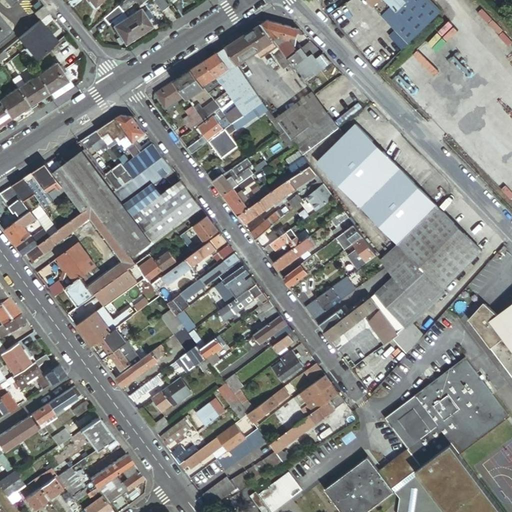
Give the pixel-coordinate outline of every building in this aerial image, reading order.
[(136,2),(134,0),(125,0),(119,5),(125,12),(136,2)] [(170,6),(164,0),(153,0),(163,12),(170,6)] [(394,8),(385,0),(367,0),(384,17),(394,8)] [(428,19),(408,0),(385,0),(394,8),(415,29),(412,32),(414,35),(429,20),(428,19)] [(408,0),(428,19),(439,8),(430,0),(408,0)] [(50,13),(44,6),(36,13),(42,20),(50,13)] [(104,19),(109,25),(124,13),(119,7),(104,19)] [(384,17),(397,29),(406,38),(412,32),(415,29),(394,8),(384,17)] [(429,20),(431,22),(442,11),(439,8),(428,19),(429,20)] [(127,17),(139,35),(152,27),(141,9),(127,17)] [(0,36),(10,28),(0,16),(0,36)] [(125,44),(139,35),(127,17),(114,26),(125,44)] [(416,37),(431,22),(429,20),(414,35),(416,37)] [(269,21),(263,25),(272,37),(278,33),(292,37),(297,38),(299,29),(269,21)] [(272,37),(263,25),(242,39),(254,55),(259,51),(275,41),(272,37)] [(399,45),(406,38),(397,29),(390,36),(399,45)] [(399,45),(404,49),(410,42),(408,40),(414,35),(412,32),(406,38),(399,45)] [(278,33),(272,37),(275,41),(278,46),(286,41),(291,41),(292,37),(278,33)] [(254,55),(242,39),(226,48),(227,49),(238,66),(254,55)] [(278,46),(275,41),(259,51),(263,56),(272,49),(277,56),(283,52),(278,46)] [(296,68),(306,61),(298,51),(291,41),(286,41),(278,46),(283,52),(292,64),(296,68)] [(320,50),(311,42),(298,51),(306,61),(313,55),(320,50)] [(205,62),(222,83),(241,70),(238,66),(227,49),(205,62)] [(292,64),(283,52),(277,56),(286,68),(287,67),(292,64)] [(313,55),(306,61),(296,68),(297,71),(307,84),(333,65),(324,54),(317,60),(313,55)] [(222,83),(205,62),(193,70),(206,87),(210,93),(222,83)] [(37,76),(49,94),(68,81),(63,73),(58,66),(56,63),(37,76)] [(292,64),(287,67),(293,74),(297,71),(292,64)] [(206,87),(193,70),(175,81),(187,96),(189,99),(206,87)] [(241,70),(222,83),(239,106),(246,116),(247,115),(264,103),(241,70)] [(36,102),(49,94),(37,76),(25,84),(18,88),(30,106),(36,102)] [(15,84),(18,88),(25,84),(23,79),(15,84)] [(187,96),(175,81),(157,93),(167,109),(187,96)] [(30,106),(18,88),(4,98),(0,100),(0,102),(10,119),(24,110),(30,106)] [(329,113),(316,96),(280,123),(286,131),(293,140),(329,113)] [(0,125),(10,119),(0,102),(0,125)] [(221,108),(217,102),(200,114),(205,121),(216,112),(221,108)] [(247,115),(251,120),(256,116),(260,115),(265,112),(269,109),(264,103),(247,115)] [(193,130),(205,121),(200,114),(198,112),(195,107),(194,106),(190,109),(193,114),(185,119),(193,130)] [(243,118),(246,116),(239,106),(227,116),(233,124),(234,124),(243,118)] [(227,116),(221,108),(216,112),(218,115),(228,128),(233,124),(227,116)] [(269,109),(265,112),(275,126),(279,123),(269,109)] [(340,127),(329,113),(293,140),(303,154),(340,127)] [(218,115),(214,117),(225,131),(227,129),(228,128),(218,115)] [(251,120),(247,115),(246,116),(243,118),(246,123),(251,120)] [(122,116),(116,119),(128,135),(134,143),(137,140),(146,133),(134,117),(122,116)] [(210,141),(225,131),(214,117),(200,127),(206,135),(210,141)] [(243,118),(234,124),(238,129),(246,123),(243,118)] [(128,135),(116,119),(98,131),(111,148),(121,140),(128,135)] [(280,123),(279,123),(275,126),(280,132),(282,134),(286,131),(280,123)] [(361,206),(400,167),(355,123),(317,162),(361,206)] [(227,129),(231,134),(238,129),(234,124),(233,124),(228,128),(227,129)] [(231,134),(227,129),(225,131),(210,141),(223,158),(239,146),(231,134)] [(111,148),(98,131),(87,138),(96,150),(100,156),(111,148)] [(135,152),(139,149),(135,145),(134,143),(128,135),(121,140),(131,154),(135,151),(135,152)] [(189,148),(193,154),(210,141),(206,135),(189,148)] [(90,154),(96,150),(87,138),(81,142),(87,149),(90,154)] [(163,156),(153,143),(150,145),(149,144),(145,147),(148,150),(145,152),(143,149),(142,148),(139,150),(151,166),(163,156)] [(93,205),(113,192),(117,190),(87,149),(54,173),(64,187),(79,207),(83,212),(93,205)] [(134,178),(151,166),(139,150),(139,149),(135,152),(135,151),(131,154),(135,159),(125,167),(134,178)] [(175,172),(163,156),(151,166),(134,178),(117,190),(113,192),(133,217),(162,195),(156,186),(175,172)] [(296,176),(311,165),(305,157),(290,168),(293,172),(296,176)] [(250,172),(253,176),(268,165),(265,161),(250,172)] [(54,173),(47,164),(34,172),(47,189),(52,185),(55,183),(60,190),(64,187),(54,173)] [(321,186),(324,183),(311,165),(296,176),(272,193),(266,197),(249,209),(240,215),(246,224),(250,221),(315,177),(319,182),(321,186)] [(214,181),(223,175),(226,173),(221,166),(208,174),(214,181)] [(437,205),(400,167),(361,206),(399,243),(437,205)] [(236,187),(253,176),(250,172),(248,169),(239,176),(237,177),(232,181),(236,187)] [(226,173),(223,175),(227,179),(229,178),(232,181),(237,177),(231,171),(231,170),(226,173)] [(45,188),(34,172),(24,178),(36,194),(45,188)] [(269,189),(272,193),(296,176),(293,172),(269,189)] [(227,179),(223,175),(214,181),(225,195),(234,189),(227,179)] [(36,194),(24,178),(14,185),(25,201),(36,194)] [(227,179),(234,189),(236,187),(232,181),(229,178),(227,179)] [(309,189),(312,193),(321,186),(319,182),(309,189)] [(164,198),(167,202),(186,188),(183,183),(164,198)] [(335,198),(324,183),(321,186),(312,193),(307,197),(317,211),(335,198)] [(266,197),(272,193),(269,189),(266,184),(260,188),(262,191),(266,197)] [(25,201),(14,185),(3,192),(22,217),(32,210),(28,205),(25,201)] [(52,185),(47,189),(52,196),(57,192),(52,185)] [(202,208),(186,188),(167,202),(164,198),(162,195),(133,217),(153,244),(202,208)] [(238,194),(234,189),(225,195),(229,201),(238,194)] [(243,191),(238,194),(245,203),(249,200),(246,195),(244,193),(243,191)] [(249,209),(266,197),(262,191),(257,195),(249,200),(245,203),(249,209)] [(57,192),(52,196),(57,203),(58,202),(62,199),(57,192)] [(133,217),(113,192),(93,205),(98,212),(101,216),(128,252),(131,255),(134,259),(141,254),(153,244),(133,217)] [(229,201),(240,215),(249,209),(245,203),(238,194),(229,201)] [(292,205),(294,208),(304,200),(300,195),(290,202),(292,205)] [(70,210),(62,199),(58,202),(66,214),(68,213),(70,210)] [(278,212),(282,218),(291,210),(289,207),(287,204),(278,212)] [(98,212),(93,205),(83,212),(71,221),(61,228),(51,236),(56,243),(91,218),(98,212)] [(399,243),(382,260),(392,275),(392,276),(391,277),(372,298),(378,307),(381,310),(398,334),(413,321),(446,289),(444,287),(482,249),(437,205),(399,243)] [(71,221),(83,212),(79,207),(70,214),(68,216),(67,216),(71,221)] [(38,218),(32,210),(22,217),(20,219),(26,227),(33,221),(38,218)] [(346,232),(355,225),(345,211),(333,220),(339,228),(334,231),(338,237),(346,232)] [(101,216),(98,212),(91,218),(94,222),(101,216)] [(277,212),(265,222),(263,219),(250,230),(257,239),(282,218),(278,212),(277,212)] [(128,252),(101,216),(94,222),(120,257),(128,252)] [(219,231),(208,216),(194,226),(206,241),(219,231)] [(45,240),(51,236),(46,230),(38,218),(33,221),(37,226),(35,228),(45,240)] [(26,227),(20,219),(6,229),(17,245),(32,235),(26,227)] [(51,236),(61,228),(57,222),(46,230),(51,236)] [(355,243),(364,237),(355,225),(346,232),(355,243)] [(297,237),(292,229),(288,232),(293,240),(297,237)] [(305,230),(297,237),(302,243),(310,237),(305,230)] [(288,232),(272,244),(276,250),(286,243),(290,242),(294,248),(302,243),(297,237),(293,240),(288,232)] [(338,237),(337,238),(346,250),(355,243),(346,232),(338,237)] [(184,233),(181,236),(192,251),(196,248),(184,233)] [(225,240),(221,234),(211,241),(216,247),(225,240)] [(17,245),(25,255),(28,253),(39,245),(32,235),(17,245)] [(56,243),(51,236),(45,240),(39,245),(44,252),(56,243)] [(302,243),(294,248),(274,263),(280,271),(317,243),(311,236),(310,237),(302,243)] [(355,243),(358,248),(349,255),(358,269),(377,255),(364,237),(355,243)] [(217,249),(227,242),(225,240),(216,247),(217,249)] [(211,241),(202,247),(208,256),(217,249),(216,247),(211,241)] [(97,265),(80,242),(59,258),(60,260),(59,263),(65,270),(68,271),(76,281),(82,277),(85,274),(97,265)] [(44,252),(39,245),(28,253),(33,261),(44,252)] [(155,255),(154,256),(164,270),(177,260),(167,246),(155,255)] [(208,256),(202,247),(187,259),(193,267),(202,261),(208,256)] [(141,254),(134,259),(137,263),(139,267),(154,256),(155,255),(153,251),(144,258),(141,254)] [(131,255),(128,252),(120,257),(123,261),(131,255)] [(319,252),(315,255),(320,262),(325,259),(323,257),(319,252)] [(200,276),(224,259),(220,253),(211,259),(205,264),(205,265),(196,271),(200,276)] [(241,261),(235,253),(224,261),(230,268),(241,261)] [(128,269),(137,263),(134,259),(131,255),(123,261),(90,286),(89,287),(95,295),(98,292),(128,269)] [(154,256),(139,267),(149,280),(164,270),(154,256)] [(211,259),(208,256),(202,261),(204,264),(205,264),(211,259)] [(193,267),(187,259),(163,277),(166,281),(168,284),(169,285),(174,281),(193,267)] [(224,261),(201,279),(206,286),(230,268),(224,261)] [(244,265),(241,261),(230,268),(233,273),(244,265)] [(308,273),(302,264),(284,277),(291,286),(308,273)] [(233,273),(213,288),(217,294),(227,307),(235,301),(238,298),(230,288),(239,281),(242,284),(247,280),(245,277),(250,273),(244,265),(233,273)] [(106,302),(136,279),(128,269),(98,292),(106,302)] [(82,304),(95,295),(89,287),(90,286),(89,284),(87,285),(85,282),(82,277),(76,281),(67,288),(80,306),(82,304)] [(163,277),(157,281),(159,283),(160,285),(166,281),(163,277)] [(356,289),(347,277),(317,300),(315,301),(318,305),(319,304),(322,307),(320,309),(323,313),(325,311),(326,312),(356,289)] [(201,279),(186,290),(192,297),(206,286),(201,279)] [(56,297),(67,288),(61,280),(50,288),(56,297)] [(157,291),(168,284),(166,281),(160,285),(159,283),(157,285),(154,287),(157,291)] [(264,292),(258,284),(250,290),(256,298),(259,296),(264,292)] [(170,294),(174,299),(180,294),(177,289),(170,294)] [(186,301),(192,297),(186,290),(184,291),(180,294),(186,301)] [(256,298),(250,290),(238,298),(235,301),(241,309),(255,299),(256,298)] [(167,304),(174,299),(170,294),(168,292),(161,297),(167,304)] [(268,297),(264,292),(259,296),(263,301),(268,297)] [(180,294),(174,299),(167,304),(171,309),(176,316),(189,306),(186,301),(180,294)] [(19,311),(7,295),(0,299),(0,321),(1,323),(3,322),(19,311)] [(263,301),(259,296),(256,298),(255,299),(260,307),(265,303),(263,301)] [(332,342),(378,307),(372,298),(326,333),(332,342)] [(270,300),(265,303),(260,307),(250,314),(252,316),(222,337),(227,345),(257,323),(256,322),(260,318),(263,321),(267,318),(269,320),(279,313),(270,300)] [(227,307),(220,311),(227,319),(241,309),(235,301),(227,307)] [(511,307),(499,318),(490,306),(471,320),(511,372),(511,307)] [(115,319),(120,325),(134,315),(131,312),(129,309),(115,319)] [(179,320),(176,316),(171,309),(161,317),(174,335),(184,328),(184,327),(179,320)] [(392,339),(393,338),(398,334),(381,310),(375,317),(392,339)] [(26,320),(19,311),(3,322),(5,326),(9,331),(26,320)] [(112,331),(98,311),(78,326),(92,346),(100,340),(110,333),(112,331)] [(288,324),(281,315),(276,319),(283,327),(288,324)] [(184,327),(189,334),(194,330),(186,319),(184,320),(182,318),(179,320),(184,327)] [(276,319),(254,335),(261,344),(264,342),(266,340),(283,327),(276,319)] [(398,334),(393,338),(407,355),(424,335),(413,321),(398,334)] [(126,324),(119,329),(123,334),(130,329),(126,324)] [(293,331),(288,325),(279,332),(283,338),(288,334),(293,331)] [(112,331),(110,333),(120,347),(128,341),(123,334),(119,329),(117,327),(112,331)] [(184,328),(174,335),(188,353),(189,352),(197,346),(184,328)] [(198,345),(201,350),(206,346),(194,330),(189,334),(198,345)] [(298,338),(293,331),(288,334),(294,341),(298,338)] [(110,333),(100,340),(111,354),(120,347),(110,333)] [(283,338),(272,346),(279,355),(286,351),(284,349),(294,341),(288,334),(283,338)] [(226,345),(219,336),(206,346),(201,350),(207,357),(214,352),(214,353),(215,352),(226,345)] [(128,341),(120,347),(126,356),(135,350),(128,341)] [(5,351),(0,354),(6,364),(10,368),(14,374),(31,363),(26,356),(16,343),(5,351)] [(207,357),(201,350),(198,345),(197,346),(189,352),(198,364),(207,357)] [(160,346),(152,351),(158,360),(166,354),(163,350),(160,346)] [(120,347),(111,354),(122,370),(131,363),(126,356),(120,347)] [(131,363),(133,365),(142,359),(135,350),(126,356),(131,363)] [(292,350),(281,358),(283,361),(273,368),(276,373),(282,382),(296,372),(295,371),(304,365),(299,359),(296,354),(292,350)] [(158,360),(152,351),(142,359),(133,365),(116,378),(123,386),(158,360)] [(188,353),(181,357),(185,363),(183,365),(186,368),(188,366),(190,370),(198,364),(189,352),(188,353)] [(214,352),(207,357),(207,358),(210,361),(218,356),(215,352),(214,353),(214,352)] [(35,361),(30,354),(26,356),(31,363),(34,361),(35,361)] [(50,360),(46,354),(35,361),(34,361),(38,368),(45,364),(50,360)] [(401,455),(386,466),(379,471),(368,456),(326,488),(343,511),(369,511),(396,493),(400,499),(398,511),(503,511),(460,454),(511,416),(466,355),(412,395),(384,417),(409,449),(401,455)] [(213,366),(221,360),(218,356),(210,361),(212,365),(213,366)] [(185,363),(181,357),(177,361),(181,366),(182,365),(187,372),(190,370),(188,366),(186,368),(183,365),(185,363)] [(210,361),(207,358),(198,365),(203,371),(212,365),(210,361)] [(31,363),(14,374),(12,376),(15,381),(20,389),(27,385),(25,381),(27,380),(29,383),(36,379),(42,389),(49,384),(43,375),(38,368),(34,361),(31,363)] [(321,370),(317,363),(299,376),(304,382),(321,370)] [(50,371),(45,364),(38,368),(43,375),(50,371)] [(66,373),(59,364),(50,371),(43,375),(49,384),(66,373)] [(159,374),(153,378),(157,383),(162,379),(159,374)] [(234,375),(229,379),(236,387),(237,386),(240,389),(243,387),(234,375)] [(332,383),(326,375),(306,389),(312,398),(332,383)] [(15,381),(12,376),(6,380),(9,385),(15,381)] [(180,377),(173,383),(183,397),(190,391),(180,377)] [(157,383),(153,378),(130,396),(133,401),(157,383)] [(236,387),(229,379),(225,382),(226,384),(231,390),(236,387)] [(9,385),(6,380),(0,383),(0,385),(3,389),(9,385)] [(173,383),(169,386),(179,400),(183,397),(173,383)] [(226,384),(219,389),(241,419),(248,413),(234,394),(231,390),(226,384)] [(81,394),(75,385),(70,388),(76,397),(81,394)] [(169,386),(163,390),(173,404),(178,400),(179,400),(169,386)] [(234,394),(240,389),(237,386),(236,387),(231,390),(234,394)] [(290,395),(284,387),(248,413),(254,422),(290,395)] [(76,397),(70,388),(47,404),(53,413),(61,407),(63,410),(70,406),(68,403),(76,398),(76,397)] [(241,389),(234,394),(248,413),(254,408),(241,389)] [(306,389),(300,394),(303,398),(299,401),(302,406),(312,398),(306,389)] [(163,390),(154,397),(164,411),(173,404),(163,390)] [(179,400),(178,400),(180,402),(192,393),(190,391),(183,397),(179,400)] [(0,400),(1,402),(8,411),(16,406),(7,392),(5,394),(0,396),(0,400)] [(345,402),(339,393),(329,400),(336,409),(345,402)] [(217,398),(198,412),(207,424),(226,410),(217,398)] [(329,400),(311,414),(316,420),(318,423),(336,410),(336,409),(329,400)] [(90,406),(86,401),(72,410),(76,416),(90,406)] [(0,403),(0,412),(2,415),(8,411),(1,402),(0,403)] [(53,413),(47,404),(31,414),(39,428),(42,426),(43,427),(57,418),(53,413)] [(346,416),(353,412),(349,406),(348,407),(342,412),(346,416)] [(189,414),(184,418),(164,433),(164,434),(161,436),(168,444),(175,439),(181,435),(191,428),(185,420),(190,417),(189,414)] [(311,414),(295,426),(301,434),(309,429),(307,427),(316,420),(311,414)] [(29,416),(0,434),(0,454),(2,453),(37,428),(29,416)] [(158,434),(171,425),(165,416),(152,426),(158,434)] [(113,437),(99,417),(80,430),(95,450),(113,437)] [(246,437),(236,423),(218,436),(194,454),(195,455),(187,461),(186,460),(181,464),(184,468),(190,465),(190,466),(199,459),(200,462),(224,444),(229,450),(246,437)] [(295,426),(291,429),(297,438),(301,435),(301,434),(295,426)] [(311,435),(316,442),(325,436),(323,434),(325,432),(321,427),(311,435)] [(57,445),(71,436),(65,428),(51,438),(57,445)] [(267,439),(259,428),(217,459),(225,470),(267,439)] [(291,429),(280,437),(286,446),(297,438),(291,429)] [(177,443),(184,439),(181,435),(175,439),(177,443)] [(198,441),(195,437),(189,441),(193,446),(186,451),(182,445),(172,453),(177,458),(181,463),(201,448),(201,447),(202,446),(198,441)] [(280,437),(270,444),(276,451),(282,461),(284,463),(291,459),(287,454),(285,456),(281,450),(286,446),(280,437)] [(282,461),(276,451),(263,460),(270,469),(282,461)] [(132,462),(126,454),(90,479),(93,484),(96,487),(97,487),(98,486),(132,462)] [(199,459),(190,466),(192,468),(200,462),(199,459)] [(262,460),(248,470),(254,479),(269,470),(262,460)] [(137,469),(132,462),(98,486),(110,503),(128,490),(121,481),(137,469)] [(215,474),(208,465),(191,478),(198,487),(215,474)] [(51,468),(33,480),(36,484),(54,472),(51,468)] [(69,468),(57,476),(65,487),(71,495),(83,486),(69,468)] [(128,490),(144,478),(137,469),(121,481),(128,490)] [(25,485),(16,473),(15,471),(0,481),(0,486),(6,496),(13,491),(14,493),(25,485)] [(247,471),(233,480),(240,489),(254,480),(247,471)] [(271,511),(301,489),(289,472),(259,495),(270,510),(271,511)] [(65,487),(57,476),(56,475),(53,477),(61,489),(65,487)] [(53,477),(39,488),(48,499),(61,489),(53,477)] [(228,477),(204,495),(212,506),(237,488),(228,477)] [(86,494),(96,487),(93,484),(73,497),(75,501),(86,494)] [(96,487),(86,494),(90,499),(101,492),(97,487),(96,487)] [(48,499),(39,488),(25,498),(33,509),(48,499)] [(262,511),(267,511),(270,510),(259,495),(256,491),(250,495),(262,511)] [(100,496),(84,509),(86,511),(105,511),(107,511),(110,511),(111,511),(110,509),(100,496)]
